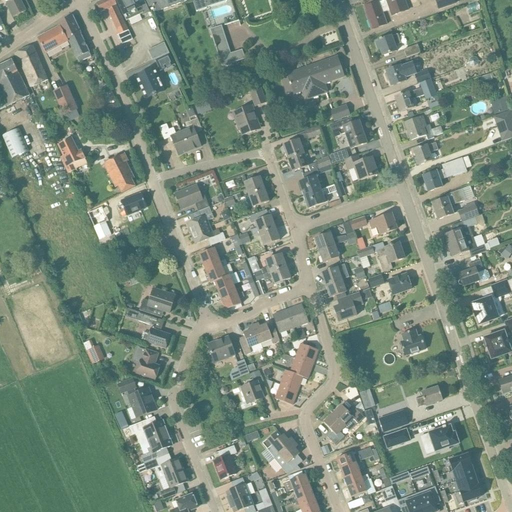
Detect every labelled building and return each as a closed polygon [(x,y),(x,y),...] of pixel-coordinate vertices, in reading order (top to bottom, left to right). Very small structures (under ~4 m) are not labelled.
[(25,11),(19,0),(4,0),(13,17),(25,11)] [(126,25),(113,0),(104,0),(96,4),(100,12),(107,9),(111,18),(114,26),(118,34),(118,35),(122,44),(132,39),(131,37),(128,30),(129,30),(126,24),(126,25)] [(138,4),(136,0),(116,0),(126,21),(142,14),(143,16),(150,12),(149,12),(145,2),(138,4)] [(145,0),(148,7),(154,4),(156,11),(187,0),(145,0)] [(192,0),(196,11),(206,8),(212,6),(227,1),(226,0),(192,0)] [(384,0),(363,7),(371,30),(386,24),(382,13),(389,10),(392,16),(408,10),(404,0),(384,0)] [(454,0),(435,0),(438,10),(456,4),(454,0)] [(64,28),(78,57),(89,52),(71,17),(57,24),(59,27),(61,30),(64,28)] [(221,26),(210,30),(222,67),(245,59),(242,50),(231,54),(221,26)] [(61,30),(59,27),(37,38),(45,54),(68,42),(76,57),(78,57),(64,28),(61,30)] [(396,51),(394,45),(400,43),(397,34),(391,37),(391,36),(375,41),(378,50),(380,50),(383,56),(396,51)] [(154,60),(169,53),(164,43),(148,50),(152,60),(154,60)] [(33,45),(14,53),(19,63),(20,63),(31,88),(48,80),(33,45)] [(417,45),(403,50),(406,58),(420,53),(417,45)] [(169,53),(154,60),(160,71),(174,64),(169,53)] [(327,92),(324,83),(343,77),(337,57),(281,76),(287,94),(292,92),(293,95),(301,92),(304,100),(327,92)] [(0,66),(0,93),(7,107),(29,96),(12,60),(0,66)] [(386,73),(384,75),(386,81),(389,81),(391,86),(405,81),(404,78),(415,74),(411,64),(401,67),(400,66),(386,71),(386,73)] [(155,72),(154,69),(153,69),(154,70),(136,78),(136,77),(136,78),(137,80),(136,80),(138,84),(139,84),(140,87),(141,91),(142,91),(143,93),(142,93),(144,97),(146,99),(153,95),(153,96),(156,95),(156,94),(163,91),(164,91),(162,88),(163,87),(159,78),(158,79),(156,74),(157,74),(155,72)] [(428,71),(415,75),(418,84),(431,79),(428,71)] [(431,80),(420,84),(422,89),(424,96),(426,99),(436,95),(431,80)] [(67,86),(53,92),(63,116),(77,110),(67,86)] [(261,88),(249,93),(255,107),(266,103),(261,88)] [(408,93),(395,97),(400,112),(413,108),(410,100),(419,97),(424,96),(422,89),(417,90),(408,93)] [(495,114),(509,109),(511,109),(507,97),(491,102),(495,114)] [(112,104),(105,108),(113,126),(121,123),(112,104)] [(195,107),(198,114),(205,112),(202,104),(195,107)] [(252,105),(232,112),(239,130),(240,129),(242,136),(260,129),(252,105)] [(346,105),(330,111),(334,122),(350,116),(346,105)] [(195,116),(192,108),(186,111),(189,118),(195,116)] [(440,127),(431,130),(429,125),(426,126),(422,116),(404,123),(410,141),(426,135),(427,140),(434,138),(434,137),(443,134),(440,127)] [(359,121),(353,123),(351,117),(330,125),(334,138),(345,134),(350,149),(367,143),(359,121)] [(181,132),(189,151),(201,147),(195,133),(202,131),(197,119),(185,123),(188,130),(181,132)] [(189,151),(181,132),(176,134),(173,128),(168,130),(166,124),(159,127),(164,139),(170,137),(178,156),(189,151)] [(319,126),(305,130),(308,139),(322,135),(319,126)] [(19,128),(2,136),(12,159),(29,151),(19,128)] [(71,138),(57,145),(63,156),(60,157),(68,173),(75,170),(72,164),(85,158),(81,150),(78,151),(71,138)] [(287,158),(303,153),(299,139),(282,145),(283,147),(282,148),(283,153),(285,153),(287,158)] [(427,145),(413,150),(416,158),(414,159),(416,165),(418,164),(418,165),(432,161),(429,153),(438,150),(435,143),(427,146),(427,145)] [(349,158),(346,149),(329,155),(332,164),(349,158)] [(303,153),(287,158),(292,172),(308,166),(306,159),(313,157),(310,151),(304,153),(303,153)] [(125,153),(100,166),(107,180),(110,178),(115,188),(117,186),(121,194),(135,186),(132,179),(134,178),(126,162),(128,161),(125,153)] [(372,158),(360,162),(358,156),(344,161),(348,171),(354,169),(358,181),(378,174),(372,158)] [(327,157),(315,161),(318,170),(330,166),(327,157)] [(467,172),(462,158),(441,165),(443,170),(437,172),(436,172),(422,177),(425,185),(424,185),(424,186),(425,191),(427,192),(427,191),(428,192),(442,187),(439,180),(452,176),(453,177),(467,172)] [(318,170),(320,174),(332,170),(330,166),(318,170)] [(320,189),(318,183),(321,182),(317,170),(302,175),(304,180),(299,182),(303,195),(320,189)] [(248,195),(264,189),(260,177),(244,183),(248,195)] [(340,183),(334,185),(339,199),(345,196),(340,183)] [(198,212),(209,207),(203,191),(199,192),(196,185),(174,194),(181,210),(195,204),(198,212)] [(264,189),(248,195),(253,207),(269,202),(264,189)] [(323,197),(320,189),(303,195),(308,209),(328,202),(326,195),(323,197)] [(438,220),(453,214),(450,206),(466,200),(462,189),(454,192),(445,195),(446,198),(432,203),(438,220)] [(126,216),(146,208),(140,194),(120,202),(126,216)] [(224,200),(226,203),(234,201),(241,198),(240,194),(224,200)] [(224,200),(222,195),(217,198),(219,203),(224,202),(225,201),(224,200)] [(464,209),(457,211),(461,222),(479,216),(474,202),(463,206),(464,209)] [(198,212),(197,213),(199,218),(186,223),(191,234),(210,226),(207,221),(213,218),(209,208),(198,212)] [(227,211),(221,214),(224,221),(230,218),(227,211)] [(254,222),(257,228),(251,230),(253,236),(275,228),(271,216),(258,220),(256,214),(248,217),(251,223),(254,222)] [(391,214),(369,222),(372,229),(377,227),(380,235),(397,229),(391,214)] [(364,216),(349,221),(352,231),(367,226),(364,216)] [(464,228),(444,235),(445,239),(444,241),(446,248),(473,238),(469,227),(476,225),(474,218),(462,222),(464,228)] [(210,226),(191,234),(195,244),(208,239),(211,245),(225,240),(222,233),(220,234),(218,230),(212,232),(210,226)] [(280,240),(275,228),(253,236),(259,234),(263,246),(280,240)] [(318,251),(339,244),(337,238),(332,239),(330,233),(314,239),(318,251)] [(347,241),(355,238),(353,233),(345,236),(347,241)] [(238,235),(231,237),(234,246),(241,244),(238,235)] [(355,238),(347,241),(348,246),(357,243),(355,238)] [(473,238),(446,248),(448,253),(450,254),(452,258),(469,251),(471,257),(486,252),(486,251),(490,249),(488,244),(477,248),(473,238)] [(488,241),(489,247),(497,244),(496,238),(488,241)] [(399,243),(376,251),(379,258),(378,259),(383,272),(392,269),(390,263),(404,258),(399,243)] [(339,244),(318,251),(323,263),(339,257),(334,245),(339,244)] [(502,247),(498,252),(501,255),(507,260),(511,253),(511,247),(509,245),(506,248),(504,246),(502,247)] [(359,259),(374,254),(371,247),(357,252),(359,259)] [(199,254),(203,264),(218,258),(214,248),(199,254)] [(268,267),(252,273),(254,278),(286,266),(281,254),(265,260),(268,267)] [(247,259),(252,272),(259,270),(254,256),(247,259)] [(203,264),(206,274),(222,267),(218,258),(203,264)] [(460,285),(461,285),(462,287),(480,281),(481,282),(488,280),(490,277),(488,272),(484,270),(483,271),(480,260),(468,265),(470,270),(457,274),(460,281),(459,282),(458,283),(458,284),(459,285),(460,285)] [(344,265),(321,273),(325,285),(342,280),(348,277),(344,265)] [(286,266),(254,278),(261,296),(266,294),(261,281),(264,279),(265,281),(272,279),(274,284),(290,278),(286,266)] [(206,274),(210,283),(229,275),(226,277),(222,267),(206,274)] [(406,274),(387,281),(392,295),(411,289),(406,274)] [(214,282),(218,291),(233,285),(229,275),(210,283),(214,282)] [(381,275),(368,280),(371,289),(384,284),(381,275)] [(342,280),(325,285),(330,298),(346,292),(344,286),(348,284),(346,278),(342,280)] [(507,280),(490,286),(495,299),(511,293),(507,280)] [(218,291),(222,300),(237,294),(233,285),(218,291)] [(139,310),(152,315),(154,308),(169,313),(172,305),(170,304),(173,295),(154,289),(149,302),(143,299),(139,310)] [(372,298),(369,290),(362,293),(364,300),(372,298)] [(241,304),(239,299),(244,297),(242,292),(237,294),(222,300),(225,310),(241,304)] [(359,292),(337,300),(339,305),(333,307),(338,322),(356,316),(354,308),(363,305),(359,292)] [(498,318),(490,297),(472,304),(474,311),(473,312),(475,318),(476,317),(479,325),(481,324),(482,326),(489,324),(488,321),(498,318)] [(392,310),(390,302),(378,306),(380,314),(392,310)] [(301,304),(287,310),(294,328),(308,323),(301,304)] [(294,328),(287,310),(273,315),(279,333),(294,328)] [(170,335),(151,329),(155,318),(138,313),(136,320),(152,326),(149,334),(143,332),(141,340),(146,342),(165,348),(170,335)] [(83,323),(79,314),(73,316),(76,326),(83,323)] [(253,325),(260,344),(262,348),(274,344),(274,343),(279,341),(273,325),(268,327),(266,324),(260,327),(258,323),(253,325)] [(260,344),(253,325),(248,327),(250,331),(243,333),(244,337),(238,339),(245,356),(251,354),(249,348),(260,344)] [(305,337),(303,329),(296,331),(299,339),(305,337)] [(425,349),(421,336),(417,337),(415,330),(401,334),(404,341),(400,342),(402,350),(405,349),(407,355),(425,349)] [(503,331),(484,338),(491,359),(511,352),(503,331)] [(228,337),(220,340),(221,342),(208,347),(211,356),(210,357),(212,362),(213,361),(214,363),(235,355),(228,337)] [(291,350),(288,343),(282,345),(285,353),(291,350)] [(300,344),(295,358),(313,365),(318,350),(300,344)] [(98,346),(88,350),(94,364),(104,360),(98,346)] [(145,350),(138,348),(134,360),(140,362),(136,373),(155,379),(159,366),(154,364),(154,362),(155,362),(158,354),(146,350),(145,350)] [(285,370),(308,379),(313,365),(295,358),(290,372),(285,370)] [(244,360),(235,363),(240,377),(249,373),(244,360)] [(511,369),(511,375),(499,381),(503,394),(511,390),(511,367),(511,368),(511,369)] [(269,368),(263,371),(265,377),(271,374),(269,368)] [(285,370),(280,384),(298,391),(303,377),(307,379),(308,379),(285,370)] [(261,376),(258,371),(249,374),(252,380),(261,376)] [(148,388),(136,393),(134,389),(137,388),(133,378),(126,381),(124,376),(115,379),(122,394),(127,392),(129,396),(128,396),(136,418),(157,410),(148,388)] [(257,381),(254,383),(253,380),(250,381),(247,382),(246,384),(246,385),(240,388),(247,405),(264,398),(257,381)] [(298,391),(280,384),(275,399),(292,405),(298,391)] [(419,408),(425,405),(426,406),(442,400),(438,387),(421,392),(423,397),(416,400),(419,408)] [(359,394),(365,410),(374,406),(369,390),(359,394)] [(503,406),(511,404),(511,395),(501,398),(503,406)] [(331,415),(344,428),(345,427),(350,432),(364,418),(354,408),(349,413),(341,405),(331,415)] [(371,410),(364,412),(368,425),(375,423),(371,410)] [(380,418),(384,431),(408,423),(404,410),(380,418)] [(344,428),(331,415),(323,423),(331,431),(326,436),(335,446),(344,437),(339,432),(344,428)] [(148,426),(146,421),(129,427),(132,435),(140,431),(142,436),(145,434),(148,441),(167,433),(162,421),(148,426)] [(429,434),(420,437),(423,445),(432,442),(435,452),(441,450),(442,452),(449,450),(448,448),(459,444),(455,433),(453,433),(450,426),(445,427),(445,426),(442,427),(442,429),(428,433),(429,434)] [(383,437),(386,449),(410,441),(406,429),(383,437)] [(257,431),(245,436),(248,442),(260,438),(257,431)] [(274,458),(294,442),(291,438),(288,440),(283,434),(281,436),(277,431),(262,443),(274,458)] [(144,464),(156,459),(160,458),(158,451),(172,446),(167,433),(148,441),(151,447),(147,449),(149,453),(140,457),(144,464)] [(294,442),(274,458),(273,458),(287,474),(300,469),(297,466),(302,461),(297,455),(299,454),(295,448),(297,446),(294,442)] [(219,451),(222,458),(214,461),(221,480),(236,474),(229,456),(236,453),(234,446),(219,451)] [(324,456),(330,454),(327,447),(321,449),(324,456)] [(356,463),(373,456),(371,451),(370,449),(358,454),(359,456),(354,458),(352,453),(336,459),(340,469),(356,463)] [(468,454),(449,460),(452,471),(471,465),(468,454)] [(165,477),(183,470),(179,458),(161,465),(165,477)] [(156,459),(144,464),(146,471),(159,466),(156,459)] [(340,469),(344,478),(359,472),(356,463),(340,469)] [(471,465),(452,471),(456,481),(474,475),(471,465)] [(183,470),(165,477),(170,489),(160,492),(163,500),(176,495),(173,487),(188,482),(183,470)] [(344,478),(347,488),(369,479),(367,475),(361,477),(359,472),(344,478)] [(260,478),(257,473),(251,476),(254,482),(260,478)] [(293,490),(309,484),(305,474),(289,480),(293,490)] [(474,475),(456,481),(459,491),(478,485),(474,475)] [(398,482),(396,476),(389,479),(391,484),(398,482)] [(367,491),(363,482),(369,480),(369,479),(347,488),(351,497),(367,491)] [(272,498),(277,497),(272,483),(267,485),(272,498)] [(228,503),(249,495),(245,484),(225,492),(227,497),(226,497),(228,503)] [(293,490),(297,500),(313,494),(309,484),(293,490)] [(478,485),(459,491),(463,502),(469,500),(470,502),(476,500),(476,498),(482,495),(478,485)] [(384,510),(378,511),(397,511),(401,511),(397,501),(392,486),(381,490),(385,502),(381,504),(384,510)] [(416,494),(422,511),(434,511),(437,511),(432,500),(439,498),(435,486),(416,494)] [(192,494),(176,500),(179,507),(170,511),(187,511),(197,508),(192,494)] [(297,500),(300,509),(316,503),(313,494),(297,500)] [(409,511),(422,511),(416,494),(397,501),(401,511),(402,511),(408,509),(409,511)] [(249,495),(228,503),(231,509),(232,508),(233,511),(236,511),(253,506),(249,495)] [(277,497),(272,498),(276,508),(281,506),(277,497)] [(258,511),(266,509),(263,503),(255,506),(258,511)] [(319,511),(316,503),(300,509),(301,511),(319,511)]
